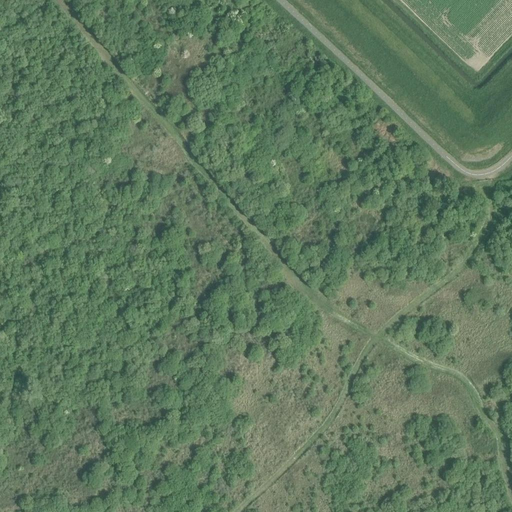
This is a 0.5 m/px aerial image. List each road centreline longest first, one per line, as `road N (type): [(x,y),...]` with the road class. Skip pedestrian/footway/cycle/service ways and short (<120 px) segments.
road 1 (track): [(511,469),(488,411),(291,273),(59,0)]
road 2 (track): [(479,176),(490,213),(462,268),(378,339),(308,446),(237,511)]
